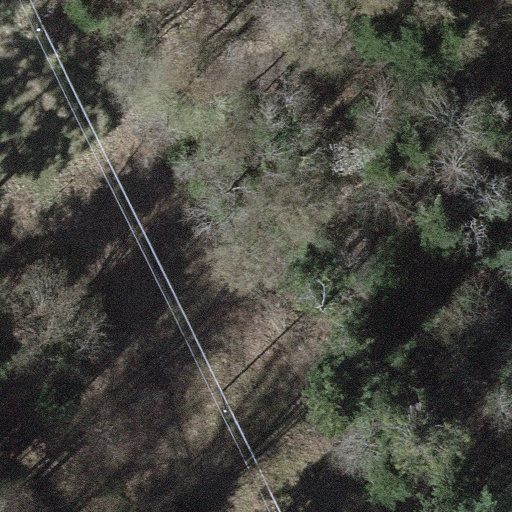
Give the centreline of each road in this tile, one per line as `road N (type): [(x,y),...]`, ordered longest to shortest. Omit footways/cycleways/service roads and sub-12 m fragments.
road 1 (track): [(0,106),(356,18),(511,8)]
road 2 (track): [(0,60),(56,240)]
